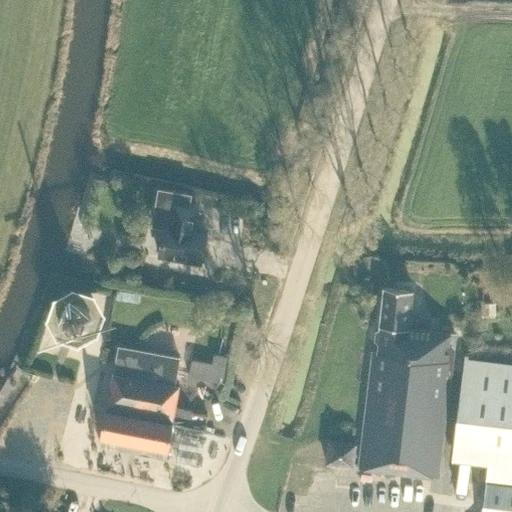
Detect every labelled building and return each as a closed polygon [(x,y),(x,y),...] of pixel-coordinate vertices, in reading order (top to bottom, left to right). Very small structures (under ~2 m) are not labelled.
[(159,190),(153,224),(164,226),(159,256),(200,263),(206,234),(191,231),(192,224),(194,224),(197,208),(190,206),(192,196),(159,190)] [(378,342),(377,351),(373,351),(359,467),(437,476),(449,374),(454,333),(408,328),(412,290),(384,287),(379,326),(380,326),(380,329),(379,329),(376,331),(375,339),(378,342)] [(85,337),(96,307),(66,297),(56,326),(85,337)] [(482,302),(482,316),(495,316),(495,301),(482,302)] [(179,386),(174,385),(179,357),(118,346),(113,374),(107,406),(108,406),(107,411),(106,410),(101,436),(102,436),(100,445),(165,458),(167,449),(168,449),(172,423),(171,423),(172,418),(173,419),(179,386)] [(511,511),(511,362),(464,357),(452,459),(488,464),(482,511),(511,511)] [(192,359),(189,375),(210,379),(213,363),(192,359)] [(352,466),(355,444),(329,440),(326,463),(352,466)]
